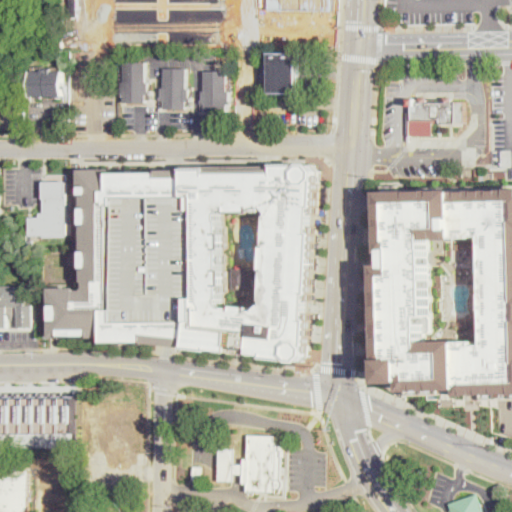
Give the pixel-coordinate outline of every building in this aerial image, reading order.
[(31,0),(31,16),(0,16),(0,0),(31,0)] [(269,0),(269,10),(335,10),(335,0),(269,0)] [(0,24),(19,25),(19,37),(13,37),(13,40),(8,40),(8,37),(0,37),(0,24)] [(301,93),(273,93),(273,52),(309,52),(309,65),(301,65),(301,93)] [(151,82),(151,95),(148,95),(148,103),(126,102),(126,95),(124,95),(124,82),(126,82),(126,62),(148,62),(148,82),(151,82)] [(189,68),(188,89),(191,89),(191,101),(188,101),(188,109),(166,109),(166,100),(163,100),(163,88),(167,88),(167,68),(189,68)] [(32,96),(32,71),(65,71),(65,96),(32,96)] [(229,71),(229,91),(232,91),(232,104),(229,104),(229,112),(207,112),(207,104),(205,104),(205,91),(208,91),(208,71),(229,71)] [(391,80),(416,80),(416,130),(391,129),(391,80)] [(57,341),(58,289),(84,289),(84,291),(89,291),(92,289),(92,284),(90,284),(90,270),(88,270),(88,252),(90,252),(90,226),(89,226),(89,209),(90,209),(90,197),(88,197),(88,172),(117,172),(179,172),(193,172),(193,169),(283,169),(283,167),(309,167),(311,165),(320,165),(327,173),(327,181),(326,182),(325,210),(319,209),(318,234),(323,235),(320,297),(315,297),(314,321),(318,321),(317,358),(310,364),(301,363),(297,360),(194,349),(195,348),(168,346),(153,345),(111,345),(111,339),(108,339),(108,341),(57,341)] [(68,237),(33,237),(32,218),(49,218),(48,183),(67,182),(68,237)] [(410,388),(464,388),(464,393),(511,392),(511,189),(464,191),(464,186),(384,188),(386,253),(389,253),(390,261),(381,261),(382,359),(387,359),(388,383),(409,382),(410,388)] [(28,286),(28,305),(35,305),(35,327),(21,328),(21,306),(9,306),(9,328),(0,328),(0,306),(2,306),(2,286),(28,286)] [(0,431),(77,432),(77,394),(0,394),(0,431)] [(245,465),(245,459),(250,459),(251,435),(280,436),(280,445),(282,445),(282,450),(284,450),(283,489),(278,488),(278,492),(249,491),(249,484),(245,484),(245,474),(245,465)] [(245,474),(235,473),(235,481),(221,481),(222,448),(236,449),(236,465),(245,465),(245,474)] [(204,466),(203,479),(195,478),(197,465),(204,466)] [(31,511),(0,511),(0,469),(31,470),(31,511)] [(454,511),(451,504),(481,493),(487,511),(454,511)]
